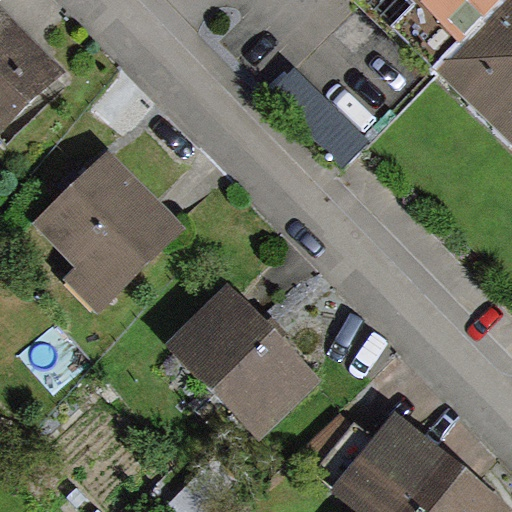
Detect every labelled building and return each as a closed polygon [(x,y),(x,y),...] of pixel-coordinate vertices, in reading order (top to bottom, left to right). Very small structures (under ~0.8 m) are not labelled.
[(511,0),(348,0),(511,161),(511,0)] [(0,135),(67,72),(0,2),(0,135)] [(186,233),(107,150),(27,226),(106,308),(186,233)] [(320,380),(234,293),(175,352),(260,438),(320,380)] [(499,511),(398,430),(343,498),(359,511),(499,511)]
